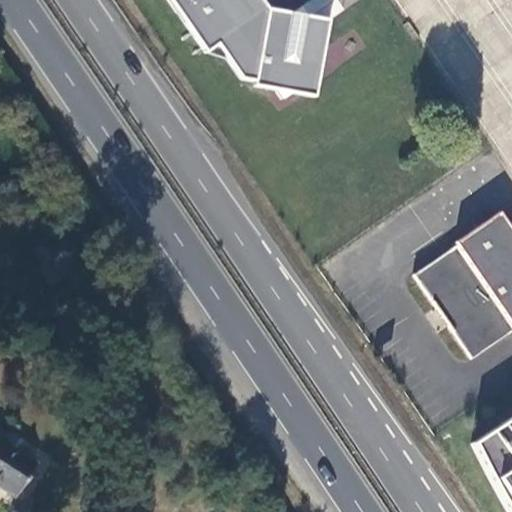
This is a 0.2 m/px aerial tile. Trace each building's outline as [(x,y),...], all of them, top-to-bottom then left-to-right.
[(259,0),(168,0),(202,49),(211,44),(235,79),(249,82),(248,88),(272,93),(280,100),(287,94),(310,98),(323,20),(300,15),(294,7),(288,13),(265,8),(259,0)] [(333,0),(303,0),(294,7),(300,15),(323,20),(339,7),(333,0)] [(454,243),(410,273),(469,357),(511,327),(511,232),(496,210),(452,240),(454,243)] [(511,511),(511,416),(474,442),(490,479),(507,511),(511,511)] [(33,462),(0,441),(0,483),(14,492),(33,462)]
